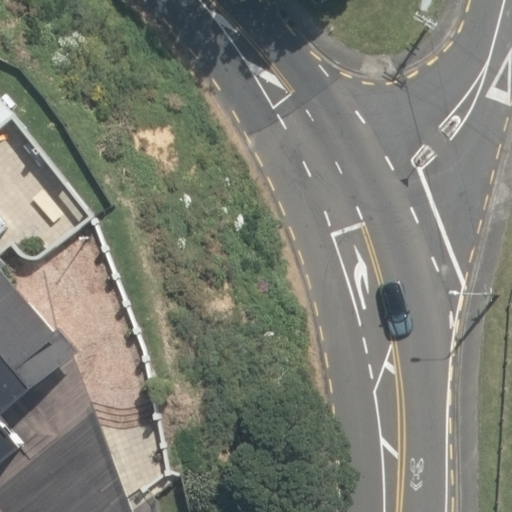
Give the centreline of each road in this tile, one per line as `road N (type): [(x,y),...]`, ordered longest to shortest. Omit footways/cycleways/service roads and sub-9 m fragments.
road 1 (tertiary): [(361,223),(416,417),(409,511)]
road 2 (residential): [(495,0),(432,176),(361,223)]
road 3 (tertiary): [(216,0),(242,26),(361,223)]
